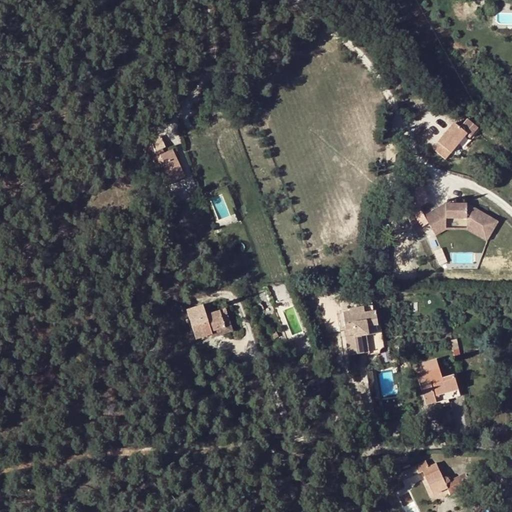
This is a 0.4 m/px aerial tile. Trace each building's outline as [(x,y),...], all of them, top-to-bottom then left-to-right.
[(457,113),(429,148),(441,158),(462,133),(466,137),(474,127),(457,113)] [(468,147),(470,138),(463,136),(460,145),(468,147)] [(152,145),(143,149),(151,166),(156,163),(166,186),(185,176),(172,150),(165,154),(162,149),(166,148),(161,137),(151,142),(152,145)] [(423,215),(433,231),(445,224),(444,217),(465,216),(466,224),(487,235),(496,218),(467,201),(443,203),(423,215)] [(445,224),(433,231),(434,234),(445,228),(445,224)] [(487,235),(466,224),(466,228),(485,238),(487,235)] [(388,242),(379,242),(379,272),(388,272),(388,242)] [(197,339),(211,335),(211,332),(225,328),(220,311),(207,314),(204,305),(188,311),(197,339)] [(349,313),(349,316),(372,313),(370,306),(348,310),(349,313)] [(226,309),(220,311),(225,328),(211,332),(211,335),(212,338),(233,332),(226,309)] [(349,313),(341,314),(344,331),(347,331),(348,338),(346,339),(344,339),(348,357),(367,354),(369,353),(365,337),(367,336),(366,328),(377,326),(374,312),(372,313),(349,316),(349,313)] [(379,325),(377,326),(366,328),(367,336),(365,337),(369,353),(367,354),(367,357),(379,354),(380,351),(383,348),(379,325)] [(427,405),(436,402),(435,396),(458,389),(454,375),(442,379),(439,368),(417,374),(427,405)] [(460,395),(458,389),(435,396),(436,402),(460,395)] [(245,463),(239,469),(242,473),(248,466),(245,463)] [(436,463),(422,469),(434,495),(448,488),(451,493),(465,487),(466,489),(476,485),(471,474),(472,472),(471,471),(471,470),(470,470),(469,469),(468,470),(467,471),(466,472),(466,474),(450,481),(449,479),(449,478),(447,477),(446,477),(445,477),(443,477),(436,463)] [(415,466),(400,473),(403,480),(418,473),(415,466)]
